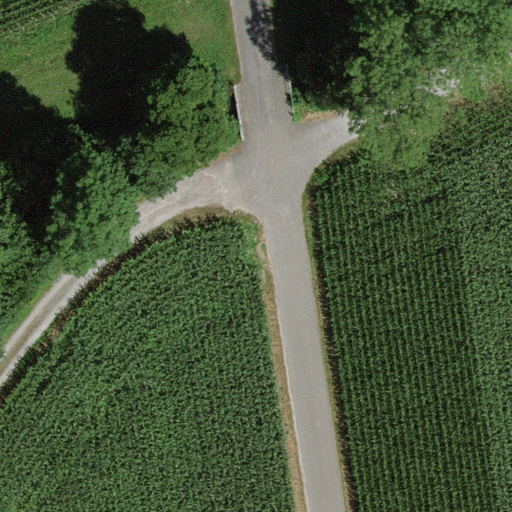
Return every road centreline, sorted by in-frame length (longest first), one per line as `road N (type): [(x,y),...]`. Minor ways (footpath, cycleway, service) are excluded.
road 1 (track): [(0,372),(40,313),(161,203),(269,170)]
road 2 (track): [(269,170),(320,511)]
road 3 (track): [(269,170),(511,50)]
road 4 (track): [(245,0),(269,170)]
